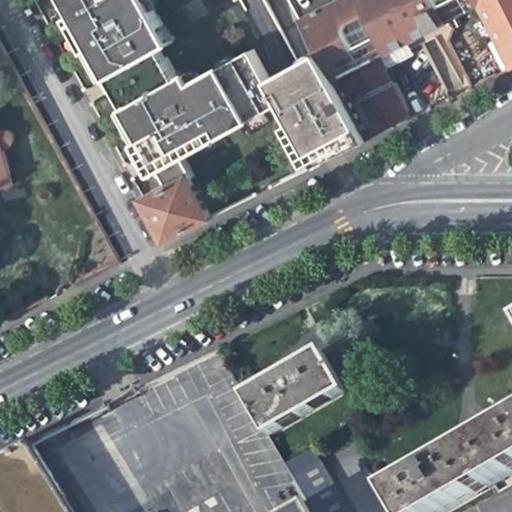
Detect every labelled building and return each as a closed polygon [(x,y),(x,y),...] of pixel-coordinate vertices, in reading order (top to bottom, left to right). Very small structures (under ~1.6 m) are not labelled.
[(66,0),(71,7),(74,13),(66,17),(100,79),(108,75),(116,91),(167,61),(159,48),(170,41),(147,0),(66,0)] [(320,55),(368,141),(410,120),(383,66),(394,61),(397,66),(451,37),(449,32),(464,24),(460,15),(479,5),(498,40),(487,46),(503,75),(511,70),(511,0),(334,0),(299,18),(320,55)] [(158,168),(168,186),(190,178),(193,176),(182,153),(283,103),(271,80),(254,49),(192,82),(187,73),(176,79),(167,61),(116,91),(125,107),(117,111),(141,156),(150,172),(158,168)] [(283,103),(317,167),(368,141),(320,55),(271,80),(283,103)] [(437,107),(452,100),(445,89),(431,96),(437,107)] [(0,187),(11,185),(2,148),(4,148),(7,147),(10,146),(12,142),(12,137),(10,133),(7,131),(2,131),(0,131),(0,187)] [(211,219),(190,178),(168,186),(143,199),(152,214),(167,241),(211,219)] [(245,399),(268,438),(345,392),(322,354),(279,379),(245,399)] [(511,421),(431,469),(390,492),(401,511),(445,511),(511,474),(511,421)] [(74,511),(32,443),(0,458),(0,511),(74,511)] [(349,511),(321,463),(292,479),(311,511),(349,511)]
